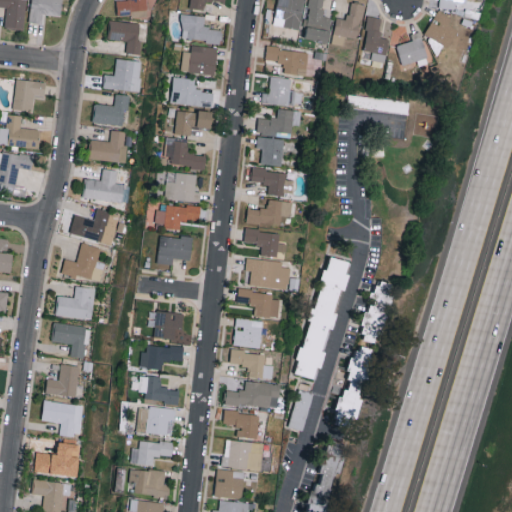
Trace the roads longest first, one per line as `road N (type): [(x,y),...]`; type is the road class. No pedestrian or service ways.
road 1 (residential): [(3,511),(39,254),(95,0)]
road 2 (residential): [(192,511),(250,0)]
road 3 (motorway): [(511,96),(387,511)]
road 4 (motorway): [(435,511),(511,268)]
